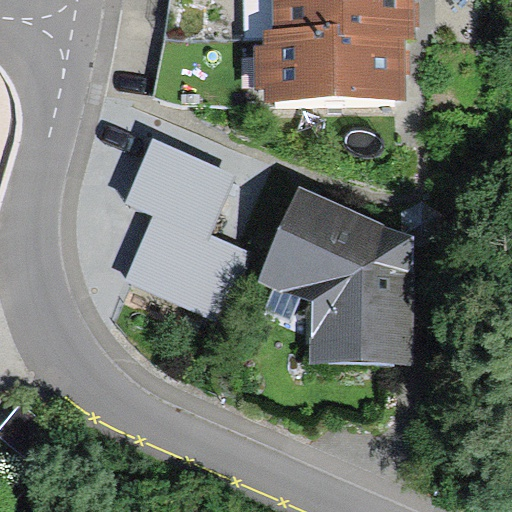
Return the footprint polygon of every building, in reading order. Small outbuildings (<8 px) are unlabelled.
[(394,0),(265,0),(267,50),(385,49),(395,49),(394,0)] [(385,117),(385,49),(267,50),(253,50),(254,119),(385,117)] [(232,186),(151,150),(125,212),(149,222),(122,291),(219,334),(246,262),(210,246),(232,186)] [(373,251),(290,216),(264,292),(294,305),(306,324),(307,365),(391,365),(390,290),(373,251)] [(0,453),(16,467),(43,435),(19,415),(0,436),(0,453)]
